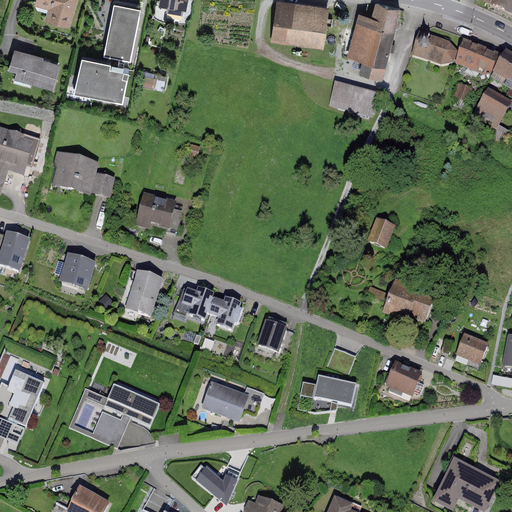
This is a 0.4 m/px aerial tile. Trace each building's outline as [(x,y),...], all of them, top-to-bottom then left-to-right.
[(76,0),(36,0),(34,7),(48,11),(45,22),(69,28),(76,0)] [(131,60),(142,5),(117,0),(115,0),(105,55),(131,60)] [(186,12),(187,0),(158,0),(157,8),(186,12)] [(511,0),(486,0),(486,1),(511,11),(511,0)] [(382,78),(400,10),(377,5),(373,18),(360,15),(349,56),(365,60),(361,73),(382,78)] [(275,6),(271,38),(321,44),(325,12),(275,6)] [(453,64),(457,53),(449,45),(419,35),(413,56),(442,66),(453,64)] [(489,77),(498,53),(463,40),(455,64),(489,77)] [(511,53),(507,50),(493,73),(511,84),(511,53)] [(59,65),(13,52),(5,76),(52,90),(59,65)] [(112,59),(84,53),(76,90),(124,100),(131,67),(111,63),(112,59)] [(467,103),(473,89),(461,83),(454,97),(467,103)] [(379,97),(334,87),(329,108),(374,118),(379,97)] [(510,107),(486,93),(475,111),(499,126),(510,107)] [(35,142),(0,131),(0,171),(23,179),(35,142)] [(98,168),(56,158),(49,188),(90,199),(98,168)] [(98,175),(93,195),(112,199),(117,180),(98,175)] [(173,205),(143,197),(135,226),(165,235),(173,205)] [(387,250),(395,229),(378,223),(370,244),(387,250)] [(0,269),(19,274),(27,244),(4,238),(0,252),(0,269)] [(87,291),(95,263),(68,255),(60,283),(87,291)] [(154,318),(165,282),(137,273),(126,309),(154,318)] [(406,317),(426,324),(433,303),(416,297),(417,291),(392,283),(381,315),(404,323),(406,317)] [(196,293),(187,289),(181,304),(191,308),(189,316),(204,322),(215,295),(198,289),(196,293)] [(223,303),(214,300),(208,315),(218,318),(215,326),(231,332),(241,305),(225,299),(223,303)] [(287,331),(266,323),(257,346),(278,354),(287,331)] [(482,367),(489,349),(465,339),(457,357),(482,367)] [(413,401),(422,378),(395,367),(386,390),(413,401)] [(0,437),(19,446),(46,385),(16,372),(10,388),(0,383),(0,437)] [(352,410),(357,387),(318,378),(316,389),(304,386),(297,411),(314,415),(337,413),(339,407),(352,410)] [(249,399),(211,385),(201,411),(240,425),(249,399)] [(416,397),(422,399),(426,387),(420,385),(416,397)] [(157,408),(111,388),(105,402),(84,392),(69,427),(118,449),(130,422),(147,429),(157,408)] [(489,511),(503,483),(452,459),(437,491),(479,511),(489,511)] [(206,469),(202,465),(192,477),(227,507),(240,476),(230,472),(228,475),(226,474),(223,482),(207,468),(206,469)] [(106,511),(111,504),(80,487),(66,511),(106,511)] [(281,511),(282,511),(256,500),(250,511),(281,511)]
